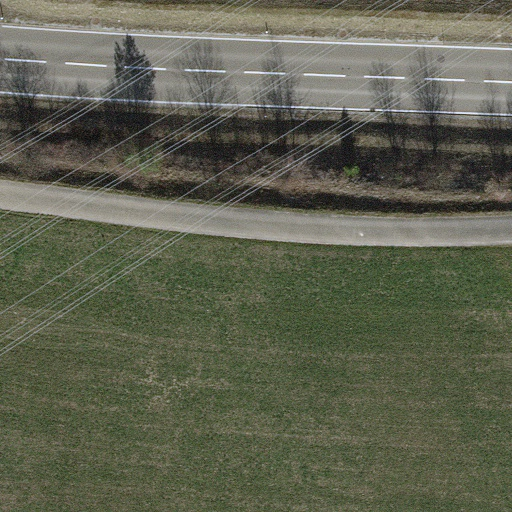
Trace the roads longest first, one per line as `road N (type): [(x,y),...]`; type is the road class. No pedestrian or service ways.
road 1 (track): [(511,227),(380,232),(0,194)]
road 2 (secondary): [(511,80),(0,58)]
